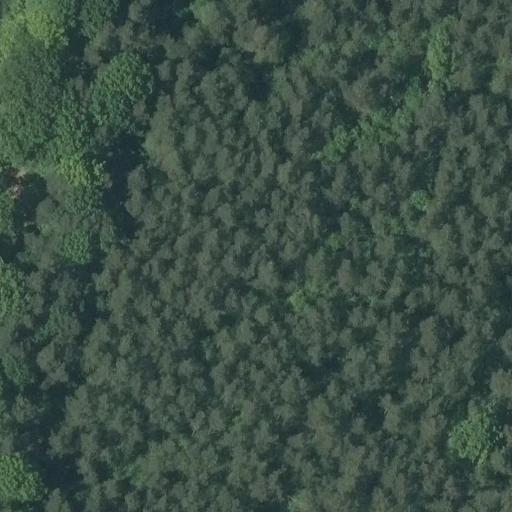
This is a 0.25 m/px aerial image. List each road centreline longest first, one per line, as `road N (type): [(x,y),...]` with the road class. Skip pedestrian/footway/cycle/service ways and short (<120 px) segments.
road 1 (track): [(81,0),(0,252)]
road 2 (track): [(0,160),(60,0)]
